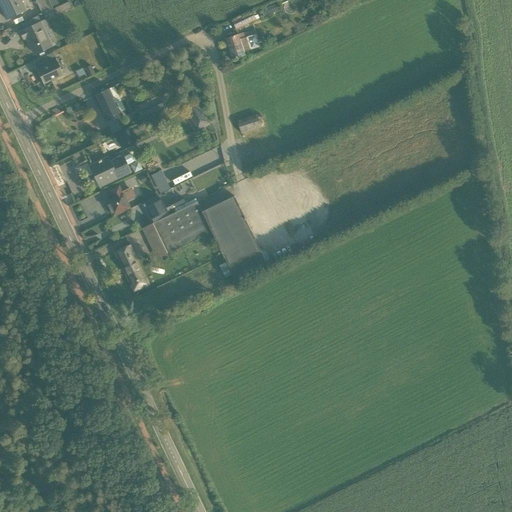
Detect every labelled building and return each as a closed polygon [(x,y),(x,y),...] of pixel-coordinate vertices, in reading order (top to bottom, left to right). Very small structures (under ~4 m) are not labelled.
[(0,0),(0,7),(6,20),(26,10),(22,2),(27,0),(0,0)] [(58,5),(55,0),(37,0),(38,1),(36,2),(41,13),(58,5)] [(55,8),(58,14),(72,8),(69,1),(55,8)] [(252,12),(231,22),(236,31),(257,22),(252,12)] [(23,30),(19,32),(23,41),(26,40),(34,55),(58,44),(46,19),(40,22),(37,16),(21,24),(23,30)] [(243,35),(227,40),(234,61),(250,56),(243,35)] [(56,60),(36,69),(44,87),(52,83),(51,81),(63,76),(56,60)] [(113,86),(93,97),(107,126),(117,121),(115,116),(126,110),(113,86)] [(160,96),(144,103),(147,109),(162,101),(160,96)] [(143,110),(145,116),(166,108),(164,102),(143,110)] [(80,108),(74,110),(76,116),(83,114),(80,108)] [(199,108),(190,114),(201,130),(210,124),(199,108)] [(243,137),(262,128),(255,113),(236,123),(243,137)] [(108,158),(90,166),(100,186),(130,172),(127,166),(134,163),(130,155),(124,158),(123,155),(109,161),(108,158)] [(318,184),(335,173),(331,166),(314,178),(318,184)] [(160,170),(149,176),(159,195),(170,189),(160,170)] [(114,199),(107,202),(114,216),(130,208),(126,201),(135,197),(131,188),(123,192),(120,187),(111,191),(114,199)] [(226,281),(266,262),(234,196),(202,211),(198,203),(143,230),(156,259),(211,232),(225,262),(218,265),(226,281)] [(145,208),(152,222),(168,214),(167,212),(185,203),(182,196),(164,205),(162,200),(145,208)] [(131,245),(115,253),(133,291),(150,284),(131,245)]
